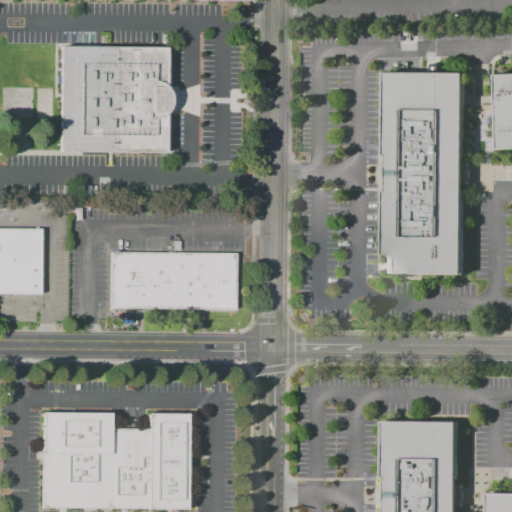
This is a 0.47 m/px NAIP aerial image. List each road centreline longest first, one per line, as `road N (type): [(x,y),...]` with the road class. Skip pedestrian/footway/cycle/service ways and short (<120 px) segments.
road 1 (tertiary): [(273,258),(272,0)]
road 2 (tertiary): [(0,346),(196,346)]
road 3 (tertiary): [(273,511),(274,346)]
